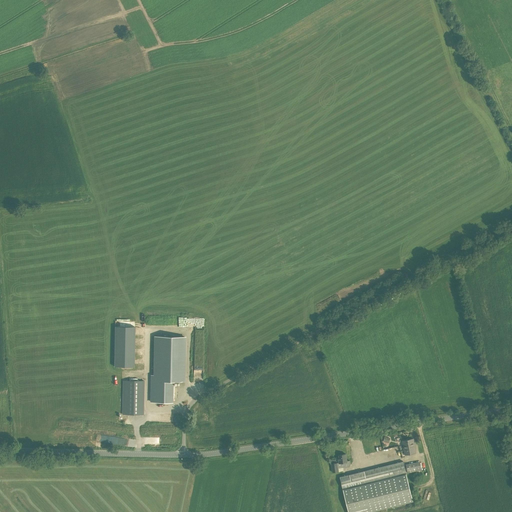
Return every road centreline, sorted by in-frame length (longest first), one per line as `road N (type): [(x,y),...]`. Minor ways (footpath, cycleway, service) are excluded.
road 1 (unclassified): [(184,455),(184,413),(192,401),(511,224)]
road 2 (secondary): [(184,455),(511,407)]
road 3 (track): [(0,80),(202,12)]
road 4 (secondary): [(0,451),(184,455)]
